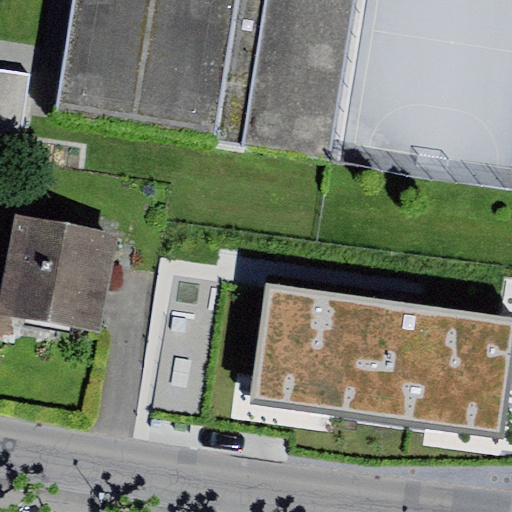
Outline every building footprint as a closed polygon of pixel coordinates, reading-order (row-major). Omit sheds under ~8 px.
[(71,0),(55,110),(334,152),(356,0),(71,0)] [(35,76),(0,70),(0,143),(23,147),(35,76)] [(119,231),(16,213),(0,303),(0,309),(102,327),(119,231)] [(345,286),(215,268),(202,362),(331,381),(345,286)] [(511,327),(430,320),(420,419),(511,428),(511,327)]
